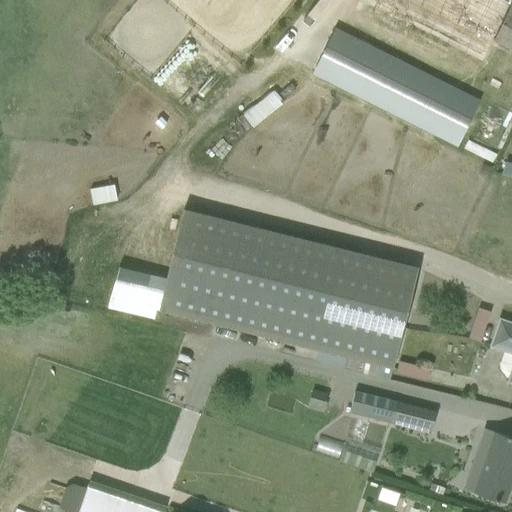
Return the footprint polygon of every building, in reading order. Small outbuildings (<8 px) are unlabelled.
[(491,44),(511,54),(511,0),(380,0),(375,11),(481,63),(491,44)] [(458,142),(479,99),(332,28),(311,71),(458,142)] [(390,366),(416,269),(182,207),(163,279),(117,267),(107,304),(152,316),(155,305),(390,366)] [(475,337),(479,306),(463,304),(459,335),(475,337)] [(511,321),(498,317),(489,343),(511,351),(511,362),(506,378),(511,380),(511,321)] [(314,404),(316,393),(299,389),(296,401),(314,404)] [(343,390),(337,412),(420,431),(425,408),(343,390)] [(511,490),(511,441),(484,432),(465,490),(508,504),(511,490)] [(105,453),(121,455),(123,440),(107,438),(105,453)] [(0,455),(0,488),(28,497),(24,511),(151,511),(155,499),(0,455)] [(269,511),(274,497),(195,476),(187,509),(197,511),(269,511)]
